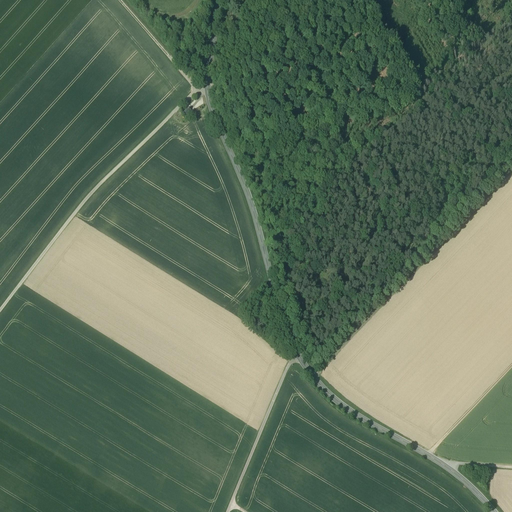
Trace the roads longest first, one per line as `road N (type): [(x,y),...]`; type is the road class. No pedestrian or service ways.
road 1 (tertiary): [(495,511),(448,467),(343,406),(299,358),(206,90),(219,0)]
road 2 (track): [(206,89),(192,92),(98,185),(0,310)]
road 3 (track): [(313,376),(511,169)]
road 4 (track): [(227,511),(288,366),(299,358)]
road 5 (track): [(206,90),(350,0)]
road 6 (track): [(428,455),(511,364)]
